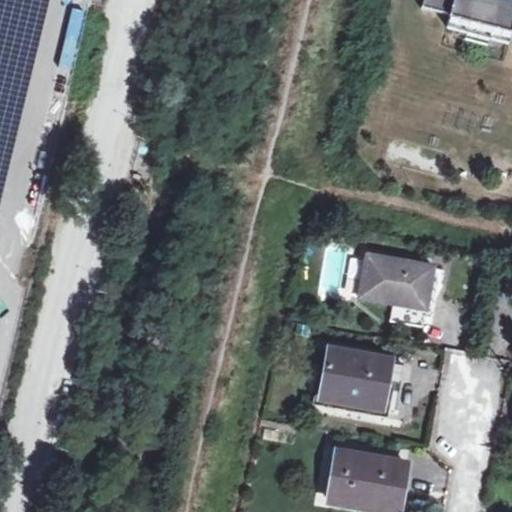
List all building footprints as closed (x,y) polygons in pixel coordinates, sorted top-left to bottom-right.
[(511,0),(422,0),(420,9),(449,17),(446,28),(507,44),(510,33),(511,33),(511,0)] [(450,108),(445,127),(470,134),(475,115),(450,108)] [(430,270),(369,258),(360,300),(424,311),(430,270)] [(332,357),(323,401),(380,413),(386,387),(395,388),(401,366),(332,357)] [(331,505),(367,511),(396,511),(402,470),(337,459),(331,505)]
